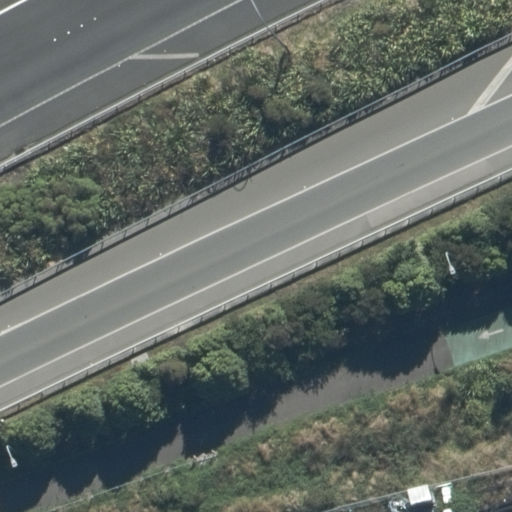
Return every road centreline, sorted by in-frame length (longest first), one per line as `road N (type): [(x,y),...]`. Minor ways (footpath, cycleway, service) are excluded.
road 1 (trunk): [(511,101),(0,352)]
road 2 (trunk): [(125,0),(0,66)]
